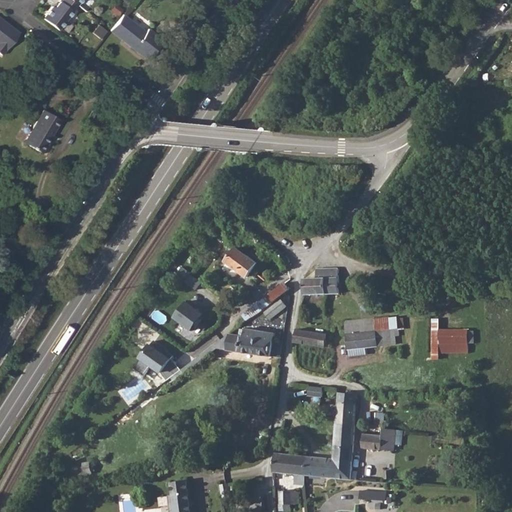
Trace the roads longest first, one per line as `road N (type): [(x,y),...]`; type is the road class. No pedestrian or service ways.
road 1 (secondary): [(280,0),(0,424)]
road 2 (residential): [(271,511),(266,479),(297,278),(318,252)]
road 3 (residential): [(139,131),(0,342)]
road 4 (residential): [(390,142),(280,146),(139,131)]
road 5 (unclassified): [(511,277),(428,275),(318,252)]
road 6 (residential): [(507,0),(421,117),(390,142)]
road 7 (residential): [(151,112),(17,15)]
road 8 (residential): [(229,0),(151,112)]
road 9 (residential): [(318,252),(383,171),(390,142)]
